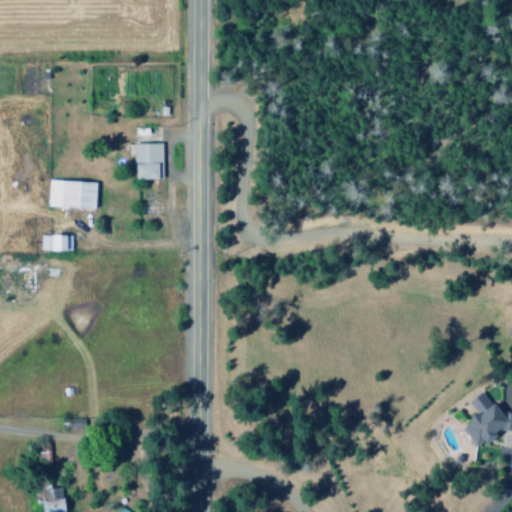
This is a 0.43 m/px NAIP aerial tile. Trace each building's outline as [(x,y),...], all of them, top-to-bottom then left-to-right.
[(158,143),(128,143),(129,178),(158,178),(158,143)] [(89,207),(90,181),(43,180),(43,206),(89,207)] [(67,250),(67,235),(36,234),(36,250),(67,250)] [(511,430),(511,412),(492,410),(493,399),(476,398),(468,389),(456,400),(463,409),(454,417),(452,431),(464,445),(470,440),(471,441),(486,428),(511,430)] [(59,511),(56,486),(33,489),(36,511),(37,511),(38,511),(37,511),(59,511)]
